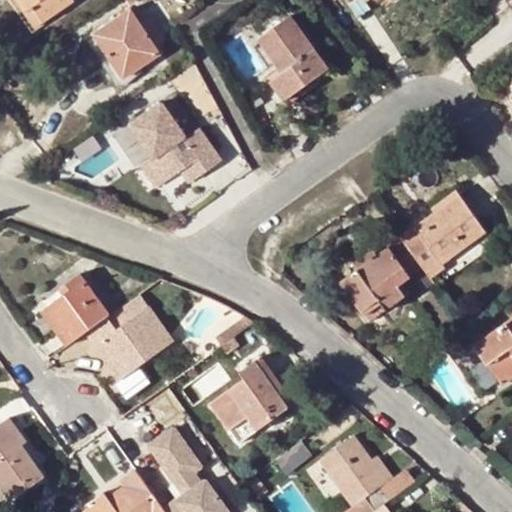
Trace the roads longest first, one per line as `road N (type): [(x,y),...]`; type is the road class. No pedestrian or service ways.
road 1 (residential): [(511,176),(459,103),(409,105),(187,260)]
road 2 (residential): [(187,260),(296,316),(511,503)]
road 3 (residential): [(0,194),(187,260)]
